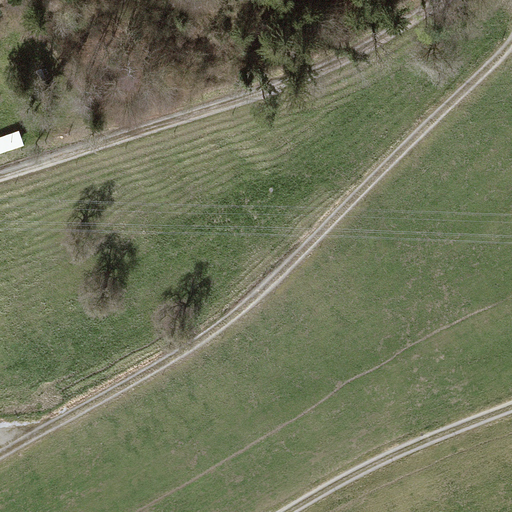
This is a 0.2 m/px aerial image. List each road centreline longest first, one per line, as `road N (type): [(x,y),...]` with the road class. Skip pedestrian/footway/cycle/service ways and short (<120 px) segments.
road 1 (track): [(0,459),(172,364),(258,300),(511,47)]
road 2 (track): [(445,0),(331,71),(0,180)]
road 3 (track): [(307,511),(411,453),(511,413)]
